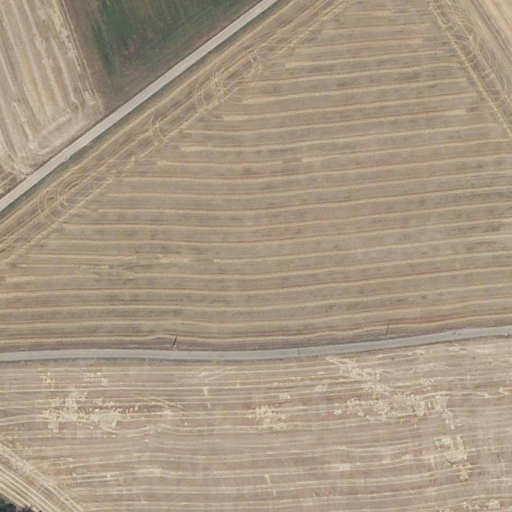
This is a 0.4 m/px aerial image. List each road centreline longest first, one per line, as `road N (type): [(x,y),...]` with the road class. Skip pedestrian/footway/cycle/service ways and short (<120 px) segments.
road 1 (track): [(0,355),(244,358),(511,331)]
road 2 (track): [(0,203),(271,0)]
